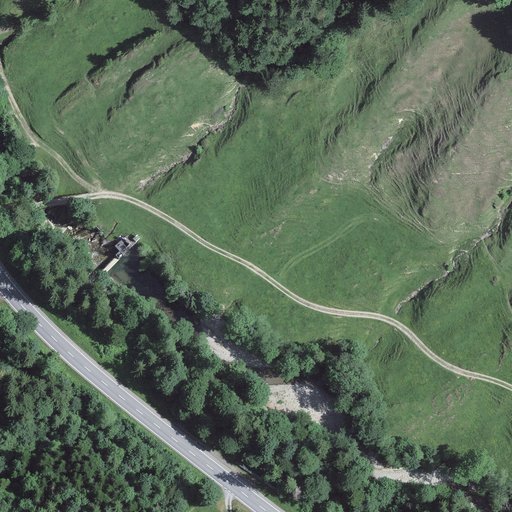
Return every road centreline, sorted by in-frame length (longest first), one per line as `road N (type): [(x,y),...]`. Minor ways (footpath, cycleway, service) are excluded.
road 1 (track): [(511,387),(434,358),(393,321),(316,308),(128,198),(79,180),(27,131),(0,69)]
road 2 (secondary): [(0,280),(70,355),(268,511)]
